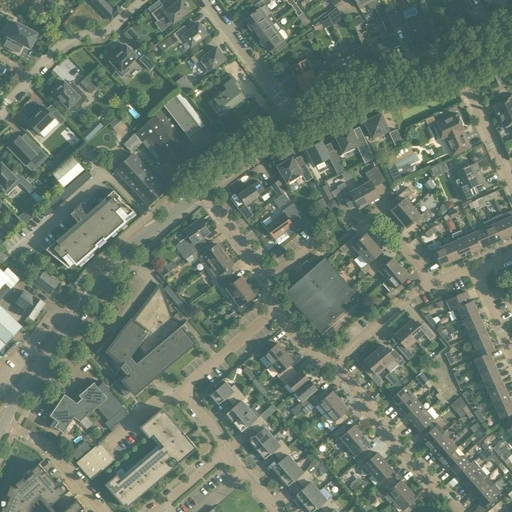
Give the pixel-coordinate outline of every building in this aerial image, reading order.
[(102,0),(96,6),(102,11),(107,5),(102,0)] [(166,2),(155,11),(168,28),(174,24),(173,23),(189,11),(187,9),(187,7),(187,5),(186,4),(184,3),(182,3),(180,0),(170,8),(166,2)] [(373,9),(368,0),(353,0),(359,9),(367,5),(370,11),(373,9)] [(373,1),(374,0),(368,0),(373,9),(377,7),(373,1)] [(489,22),(482,6),(479,0),(468,0),(473,9),(468,12),(462,0),(454,0),(453,0),(446,4),(451,15),(458,12),(461,18),(469,15),(475,28),(489,22)] [(511,7),(508,0),(497,0),(492,3),(499,18),(509,13),(509,14),(511,13),(511,7)] [(247,30),(265,16),(270,13),(264,5),(261,7),(259,9),(252,14),(244,20),(247,24),(245,25),(246,27),(247,30)] [(113,10),(112,10),(116,15),(117,14),(121,11),(117,6),(113,10)] [(256,36),(275,21),(270,13),(265,16),(247,30),(248,31),(250,33),(251,33),(253,32),(256,36)] [(393,34),(386,15),(379,18),(386,36),(393,34)] [(257,41),(259,46),(280,30),(281,29),(275,21),(256,36),(259,40),(257,41)] [(434,42),(428,24),(426,25),(424,21),(413,25),(414,28),(403,32),(409,50),(417,48),(417,49),(427,46),(426,45),(434,42)] [(8,37),(3,46),(16,53),(21,44),(23,45),(29,48),(30,46),(32,47),(35,40),(34,39),(37,33),(15,22),(15,23),(8,36),(8,37)] [(184,26),(172,34),(179,44),(186,40),(190,47),(206,35),(204,32),(205,30),(204,29),(203,27),(202,27),(200,26),(198,24),(188,31),(184,26)] [(131,26),(125,31),(134,40),(139,36),(131,26)] [(280,30),(259,46),(260,47),(261,48),(263,49),(265,47),(268,52),(275,46),(279,52),(286,46),(282,41),(286,38),(286,36),(282,30),(280,30)] [(157,45),(162,52),(174,43),(169,37),(157,45)] [(396,58),(389,41),(368,49),(374,64),(388,59),(389,61),(396,58)] [(112,68),(121,77),(122,77),(122,76),(129,70),(126,67),(136,57),(126,46),(116,55),(114,53),(109,58),(111,60),(110,62),(115,67),(113,68),(112,68)] [(203,64),(209,71),(225,59),(216,47),(205,55),(201,50),(190,58),(197,68),(203,64)] [(351,54),(343,57),(350,76),(361,72),(358,62),(364,60),(360,48),(350,52),(351,54)] [(150,70),(154,66),(144,55),(139,60),(147,68),(150,70)] [(350,76),(343,57),(336,61),(333,55),(324,59),(329,73),(335,71),(339,81),(350,76)] [(318,85),(306,60),(289,68),(294,78),(292,79),(296,88),(297,87),(301,95),(308,92),(308,93),(309,93),(313,91),(314,90),(314,89),(313,87),(318,85)] [(185,74),(175,80),(185,93),(194,86),(185,74)] [(218,82),(225,91),(214,100),(222,111),(242,97),(235,87),(237,85),(229,74),(218,82)] [(86,77),(80,82),(91,93),(96,88),(86,77)] [(82,102),(87,97),(77,86),(72,91),(63,81),(61,83),(60,82),(55,87),(56,88),(52,92),(71,112),(72,111),(73,112),(80,105),(80,104),(82,102)] [(157,92),(142,105),(148,110),(162,97),(157,92)] [(179,93),(163,106),(189,139),(192,137),(198,145),(192,149),(199,157),(216,144),(200,123),(202,122),(179,93)] [(504,101),(493,106),(502,127),(511,123),(511,126),(511,100),(505,104),(504,101)] [(193,162),(199,157),(192,149),(198,145),(192,137),(189,139),(163,106),(136,133),(143,142),(147,139),(168,166),(157,175),(167,187),(195,165),(193,162)] [(27,123),(38,134),(54,118),(60,125),(65,120),(54,109),(50,114),(43,107),(35,115),(32,112),(26,118),(29,121),(27,123)] [(118,114),(109,122),(114,128),(123,120),(118,114)] [(371,138),(387,131),(380,115),(364,122),(371,138)] [(454,115),(434,123),(441,139),(442,139),(450,157),(468,149),(460,131),(461,131),(454,115)] [(434,123),(435,123),(432,116),(424,119),(428,126),(434,123)] [(97,119),(82,133),(88,140),(103,125),(97,119)] [(361,154),(369,150),(363,138),(356,141),(350,128),(334,136),(342,153),(357,146),(361,154)] [(394,146),(401,142),(396,130),(388,133),(394,146)] [(141,143),(133,135),(123,145),(131,153),(141,143)] [(17,139),(15,137),(9,143),(11,145),(8,148),(25,165),(29,161),(36,168),(47,157),(32,142),(27,147),(19,138),(17,139)] [(337,176),(344,172),(339,163),(333,150),(326,154),(320,142),(305,149),(314,165),(328,158),(337,176)] [(71,144),(52,160),(57,165),(75,148),(71,144)] [(148,205),(165,190),(133,154),(116,170),(148,205)] [(64,186),(83,169),(73,158),(54,174),(64,186)] [(286,183),(301,174),(305,182),(313,178),(306,166),(299,170),(292,158),(276,167),(286,183)] [(430,169),(434,177),(448,170),(444,162),(430,169)] [(17,180),(1,163),(0,164),(0,184),(0,185),(0,184),(0,187),(7,195),(7,194),(14,187),(11,185),(17,180)] [(457,190),(458,193),(461,201),(476,195),(473,187),(484,182),(475,163),(456,171),(460,180),(457,182),(460,189),(457,190)] [(379,197),(373,187),(385,181),(377,166),(370,170),(365,173),(369,181),(359,187),(368,203),(379,197)] [(41,211),(46,217),(92,177),(87,170),(41,211)] [(30,175),(26,180),(30,184),(34,180),(30,175)] [(26,180),(24,178),(19,183),(30,193),(34,189),(30,184),(26,180)] [(272,189),(277,196),(285,191),(279,181),(265,191),(261,185),(254,190),(251,185),(238,194),(245,205),(258,196),(260,198),(272,189)] [(358,209),(368,203),(359,187),(349,192),(344,182),(336,187),(338,189),(331,193),(334,198),(335,197),(340,207),(346,204),(348,207),(355,204),(358,209)] [(390,210),(398,219),(412,207),(405,198),(411,192),(407,187),(397,197),(401,201),(390,210)] [(113,190),(111,192),(103,199),(106,202),(60,243),(57,240),(45,250),(64,264),(66,262),(69,267),(75,262),(76,264),(77,263),(75,261),(79,257),(81,259),(87,254),(85,252),(88,249),(90,251),(96,246),(95,245),(103,237),(104,239),(110,234),(108,232),(112,228),(114,230),(120,225),(118,223),(122,220),(123,222),(124,221),(123,220),(129,215),(127,213),(130,210),(133,211),(120,200),(121,200),(113,190)] [(284,194),(279,197),(285,206),(290,202),(284,194)] [(288,236),(307,222),(293,203),(282,211),(283,213),(265,226),(274,238),(284,231),(288,236)] [(29,206),(18,216),(25,223),(36,213),(29,206)] [(77,222),(85,215),(80,206),(70,214),(77,222)] [(419,216),(412,207),(398,219),(406,228),(416,219),(420,224),(431,215),(426,209),(419,216)] [(511,213),(511,211),(501,215),(510,236),(511,234),(511,213)] [(500,240),(510,236),(501,215),(500,214),(490,218),(491,219),(500,240)] [(191,255),(203,247),(198,240),(209,233),(199,219),(183,230),(188,236),(175,246),(185,260),(191,255)] [(481,224),(490,244),(500,240),(491,219),(481,224)] [(480,249),(490,244),(481,224),(471,228),(473,233),(480,249)] [(429,238),(434,233),(431,228),(425,233),(429,238)] [(460,257),(470,253),(463,237),(461,231),(451,236),(453,241),(460,257)] [(473,233),(463,237),(470,253),(480,249),(473,233)] [(352,246),(359,255),(373,243),(365,234),(355,243),(351,238),(339,249),(343,254),(352,246)] [(453,241),(443,246),(450,262),(460,257),(453,241)] [(381,252),(373,243),(359,255),(367,264),(360,270),(364,275),(367,272),(374,265),(371,261),(381,252)] [(198,258),(205,269),(224,254),(217,244),(207,251),(203,247),(191,255),(195,260),(198,258)] [(274,259),(284,252),(280,246),(270,254),(274,259)] [(440,266),(450,262),(443,246),(433,250),(440,266)] [(232,265),(224,254),(205,269),(213,279),(210,281),(214,286),(225,277),(222,272),(232,265)] [(284,292),(319,332),(358,298),(324,258),(284,292)] [(378,271),(386,279),(400,267),(392,258),(382,267),(378,263),(374,265),(367,272),(372,277),(378,271)] [(165,266),(169,272),(176,266),(172,261),(165,266)] [(400,267),(386,279),(382,283),(389,291),(386,295),(390,300),(401,290),(397,285),(408,276),(400,267)] [(22,328),(22,327),(22,326),(21,327),(0,306),(0,300),(0,301),(0,300),(0,288),(5,284),(10,289),(20,279),(8,268),(3,272),(0,269),(0,351),(3,355),(16,342),(11,338),(21,327),(22,328)] [(37,288),(39,286),(49,295),(59,282),(47,273),(46,274),(43,272),(39,276),(36,274),(30,283),(37,288)] [(225,288),(232,297),(247,286),(241,277),(234,281),(230,276),(219,285),(223,290),(225,288)] [(163,289),(167,294),(171,290),(168,285),(163,289)] [(131,320),(120,335),(107,351),(109,353),(106,356),(116,373),(114,377),(121,368),(126,373),(114,383),(125,396),(132,390),(134,393),(193,343),(183,332),(187,329),(183,324),(185,323),(182,324),(171,318),(159,286),(133,321),(131,320)] [(254,296),(247,286),(232,297),(239,307),(236,308),(240,314),(251,305),(248,300),(254,296)] [(171,290),(167,294),(171,298),(175,294),(171,290)] [(23,313),(33,320),(44,303),(34,297),(33,298),(24,291),(16,302),(26,309),(23,313)] [(450,311),(456,308),(470,302),(465,291),(445,300),(450,311)] [(174,302),(179,298),(175,294),(171,298),(174,302)] [(178,306),(182,302),(179,298),(174,302),(178,306)] [(472,300),(470,302),(456,308),(461,318),(476,311),(472,300)] [(186,307),(182,302),(178,306),(181,310),(186,307)] [(181,310),(185,315),(189,311),(186,307),(181,310)] [(193,315),(189,311),(185,315),(189,319),(193,315)] [(461,318),(465,327),(481,321),(476,311),(461,318)] [(412,319),(402,327),(415,341),(423,333),(429,340),(434,336),(425,325),(421,329),(412,319)] [(485,330),(481,321),(465,327),(469,337),(485,330)] [(406,348),(415,341),(402,327),(393,335),(403,345),(398,349),(407,360),(412,355),(406,348)] [(469,337),(474,347),(489,340),(485,330),(469,337)] [(494,350),(489,340),(474,347),(478,357),(489,353),(494,350)] [(277,343),(274,346),(271,348),(267,344),(266,342),(254,352),(259,359),(261,358),(263,356),(271,365),(285,352),(277,343)] [(372,353),(385,367),(393,360),(398,365),(398,366),(399,367),(404,362),(395,352),(390,356),(388,353),(381,345),(372,353)] [(276,375),(280,380),(291,371),(287,367),(293,361),(285,352),(271,365),(278,374),(276,375)] [(376,374),(385,367),(372,353),(363,361),(372,371),(368,375),(377,386),(382,381),(376,374)] [(493,363),(489,353),(478,357),(473,359),(477,369),(493,363)] [(497,372),(493,363),(477,369),(482,379),(497,372)] [(247,366),(243,369),(250,378),(253,375),(251,373),(252,371),(247,366)] [(286,383),(294,392),(308,380),(300,371),(294,376),(291,371),(280,380),(284,385),(286,383)] [(502,382),(497,372),(482,379),(486,389),(502,382)] [(255,378),(251,381),(266,391),(255,378)] [(316,389),(308,380),(294,392),(302,401),(299,403),(303,407),(314,399),(310,394),(316,389)] [(55,426),(63,432),(74,417),(80,421),(101,403),(113,416),(104,423),(110,430),(129,413),(108,389),(109,388),(103,382),(98,387),(94,382),(79,395),(78,393),(71,399),(64,395),(50,415),(55,419),(49,427),(53,429),(55,426)] [(227,396),(231,401),(241,393),(234,384),(230,388),(225,382),(209,396),(214,402),(215,401),(218,405),(227,396)] [(506,392),(502,382),(486,389),(491,399),(506,392)] [(391,398),(398,406),(412,394),(404,386),(391,398)] [(301,409),(305,414),(315,406),(317,404),(325,413),(339,401),(331,392),(328,395),(326,397),(322,392),(316,396),(314,399),(303,407),(301,409)] [(510,402),(506,392),(491,399),(495,409),(510,402)] [(245,397),(241,393),(231,401),(235,406),(226,414),(228,417),(227,417),(232,423),(249,409),(241,401),(245,397)] [(419,403),(412,394),(398,406),(405,414),(419,403)] [(347,410),(339,401),(325,413),(333,422),(330,424),(335,428),(345,419),(341,415),(347,410)] [(511,413),(511,405),(510,402),(495,409),(499,419),(511,413)] [(405,414),(412,423),(426,411),(419,403),(405,414)] [(431,406),(426,411),(412,423),(419,431),(429,422),(438,415),(431,406)] [(162,409),(140,427),(149,437),(153,434),(162,445),(121,480),(117,475),(106,484),(125,507),(177,463),(178,463),(196,448),(183,432),(182,433),(162,409)] [(250,423),(254,428),(264,420),(260,415),(256,418),(249,409),(232,423),(238,429),(241,432),(250,423)] [(268,424),(264,420),(254,428),(258,433),(249,441),(251,444),(250,444),(256,451),(272,436),(264,428),(268,424)] [(429,422),(419,431),(423,436),(420,439),(427,447),(443,432),(437,425),(433,427),(429,422)] [(339,438),(347,446),(361,434),(353,425),(347,430),(342,424),(332,433),(337,440),(339,438)] [(427,447),(434,454),(450,440),(443,432),(427,447)] [(369,443),(361,434),(347,446),(355,455),(352,457),(356,462),(367,453),(363,449),(369,443)] [(274,451),(278,455),(287,447),(283,442),(279,445),(272,436),(256,451),(261,457),(262,456),(264,459),(274,451)] [(434,454),(440,462),(453,450),(456,448),(450,440),(434,454)] [(76,459),(90,447),(84,441),(71,453),(76,459)] [(91,480),(92,480),(114,459),(100,442),(76,463),(91,480)] [(291,452),(287,447),(278,455),(282,460),(272,468),(275,471),(274,472),(279,478),(295,464),(288,455),(291,452)] [(447,470),(450,468),(460,458),(453,450),(440,462),(447,470)] [(370,473),(370,474),(385,462),(377,453),(371,458),(367,453),(356,462),(358,468),(361,467),(362,475),(370,473)] [(450,468),(456,475),(469,464),(463,456),(460,458),(450,468)] [(456,475),(463,483),(480,468),(473,460),(469,464),(456,475)] [(392,471),(385,462),(370,474),(378,483),(376,485),(380,490),(390,480),(386,476),(392,471)] [(31,470),(12,486),(10,485),(0,511),(79,511),(84,507),(77,499),(69,506),(70,506),(62,511),(42,511),(61,496),(69,490),(62,482),(57,486),(45,471),(39,463),(31,470)] [(297,478),(301,482),(310,474),(306,469),(303,472),(295,464),(279,478),(284,484),(285,483),(287,486),(297,478)] [(463,483),(470,491),(483,479),(487,476),(480,468),(463,483)] [(315,479),(310,474),(301,482),(305,487),(295,495),(298,498),(297,499),(302,505),(318,491),(311,482),(315,479)] [(470,491),(476,498),(489,487),(483,479),(470,491)] [(387,494),(394,501),(408,489),(400,480),(394,485),(390,480),(380,490),(375,493),(378,497),(383,497),(387,494)] [(493,483),(489,487),(476,498),(486,509),(496,500),(494,497),(500,491),(493,483)] [(318,491),(302,505),(307,511),(308,510),(309,511),(311,511),(320,505),(324,509),(334,501),(322,488),(318,491)] [(416,498),(408,489),(394,501),(401,510),(399,511),(408,511),(414,508),(410,503),(416,498)] [(338,506),(334,501),(324,509),(326,511),(336,511),(334,509),(338,506)]
